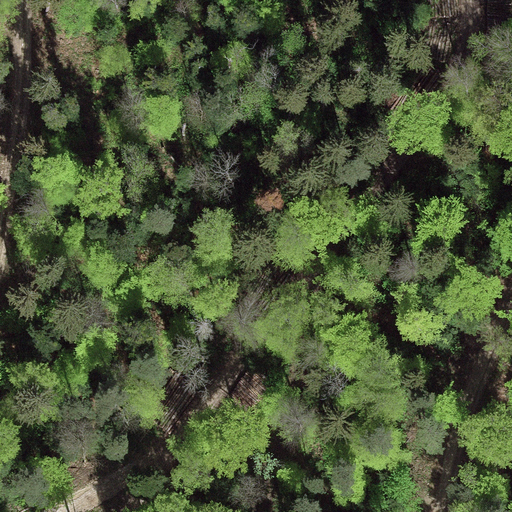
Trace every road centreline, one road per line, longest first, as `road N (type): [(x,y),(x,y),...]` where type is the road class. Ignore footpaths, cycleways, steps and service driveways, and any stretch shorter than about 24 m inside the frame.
road 1 (track): [(469,0),(454,76),(389,174),(157,455),(58,511)]
road 2 (track): [(437,511),(462,402),(511,289)]
road 3 (track): [(0,217),(26,0)]
